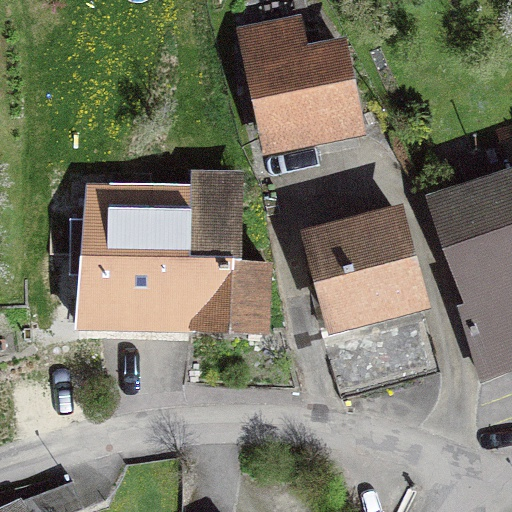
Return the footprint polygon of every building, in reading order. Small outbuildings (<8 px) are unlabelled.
[(244,33),(264,133),(353,116),(339,47),(301,54),(295,23),(244,33)] [(83,255),(53,252),(49,299),(77,302),(75,324),(192,325),(192,328),(264,332),(267,265),(237,263),(238,185),(188,184),(188,176),(151,175),(151,188),(87,186),(83,255)] [(511,177),(431,204),(465,303),(460,305),(480,375),(511,362),(511,177)] [(309,237),(333,325),(420,302),(397,215),(309,237)] [(0,357),(0,417),(20,418),(22,358),(0,357)] [(72,481),(17,502),(20,511),(73,511),(83,508),(72,481)] [(20,511),(17,502),(0,509),(0,511),(20,511)]
